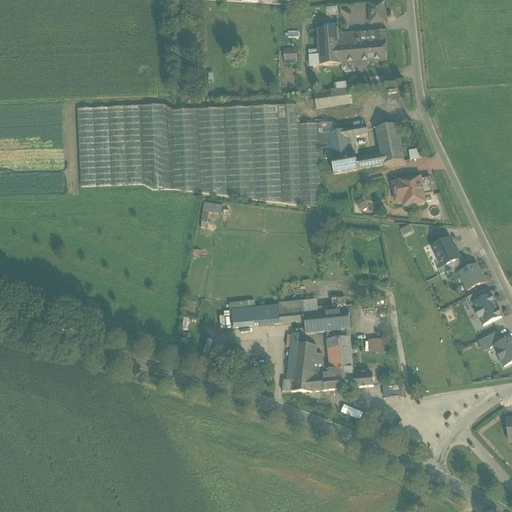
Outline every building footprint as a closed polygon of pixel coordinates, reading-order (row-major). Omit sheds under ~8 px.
[(368,4),(369,26),(385,25),(384,3),(368,4)] [(338,45),(337,35),(337,31),(318,32),(319,56),(320,67),(340,66),(338,45)] [(383,33),(375,34),(375,42),(367,43),(369,64),(385,63),(383,33)] [(358,34),(337,35),(338,45),(359,43),(358,35),(358,34)] [(358,35),(359,43),(367,43),(375,42),(375,34),(358,35)] [(359,43),(338,45),(340,66),(369,64),(367,43),(359,43)] [(284,51),(285,62),(297,61),(297,51),(284,51)] [(310,68),(320,67),(319,56),(309,57),(310,68)] [(193,73),(193,82),(205,81),(205,72),(193,73)] [(335,91),(314,94),(316,110),(352,105),(350,90),(335,91)] [(297,106),(278,107),(279,127),(298,126),(298,121),(299,121),(299,118),(297,118),(297,106)] [(278,107),(140,113),(144,192),(171,191),(283,204),(279,127),(278,107)] [(140,113),(79,116),(83,194),(144,192),(140,113)] [(335,124),(318,125),(318,135),(318,136),(331,134),(335,133),(335,124)] [(298,126),(279,127),(283,204),(321,209),(319,151),(318,136),(318,135),(318,125),(298,126)] [(397,126),(375,130),(380,156),(368,158),(369,169),(383,167),(383,166),(404,162),(397,126)] [(335,133),(331,134),(318,136),(318,135),(318,136),(319,151),(330,149),(332,160),(355,155),(355,156),(357,155),(355,138),(368,135),(366,127),(335,133)] [(419,150),(409,151),(411,161),(421,159),(419,150)] [(332,160),(331,160),(334,176),(358,171),(356,160),(355,156),(355,155),(332,160)] [(368,158),(356,160),(358,171),(369,169),(368,158)] [(430,178),(420,180),(423,197),(433,196),(430,178)] [(410,182),(393,185),(395,196),(400,195),(402,197),(404,208),(406,207),(407,208),(412,207),(413,206),(424,204),(423,197),(420,180),(420,179),(410,181),(410,182)] [(363,199),(357,202),(360,208),(366,205),(363,199)] [(202,222),(208,222),(209,213),(222,214),(223,205),(203,203),(202,222)] [(401,231),(405,236),(414,231),(410,226),(401,231)] [(442,269),(460,260),(450,239),(432,248),(442,269)] [(476,266),(459,274),(467,292),(485,284),(476,266)] [(491,297),(473,305),(476,313),(475,313),(478,321),(480,320),(483,327),(501,319),(491,297)] [(345,300),(331,302),(332,314),(346,312),(345,300)] [(314,304),(303,305),(303,307),(304,317),(316,315),(314,304)] [(303,307),(278,309),(279,314),(280,326),(304,324),(303,317),(304,317),(303,307)] [(278,309),(232,314),(234,331),(273,327),(272,315),(279,314),(278,309)] [(347,312),(349,332),(357,331),(355,311),(347,312)] [(304,317),(303,317),(304,324),(305,337),(327,334),(343,333),(349,332),(347,312),(346,312),(332,314),(316,315),(304,317)] [(279,314),(272,315),(273,327),(280,326),(279,314)] [(483,352),(504,341),(499,332),(478,342),(483,352)] [(343,333),(327,334),(327,342),(343,340),(343,333)] [(299,342),(300,338),(299,337),(293,336),(293,338),(291,350),(286,383),(284,383),(282,394),(291,394),(297,346),(303,347),(304,343),(299,342)] [(327,342),(330,372),(353,369),(350,339),(343,340),(327,342)] [(511,341),(511,340),(494,348),(504,368),(511,364),(511,341)] [(370,342),(371,356),(390,354),(389,341),(370,342)] [(303,347),(297,346),(291,394),(311,395),(313,379),(314,370),(316,356),(316,349),(303,347)] [(322,357),(316,356),(314,370),(320,371),(322,357)] [(226,364),(224,372),(263,384),(265,375),(226,364)] [(353,369),(330,372),(330,378),(313,379),(311,395),(358,390),(356,378),(354,379),(353,375),(353,369)] [(320,371),(314,370),(313,379),(330,378),(330,372),(320,371)] [(369,373),(357,374),(357,375),(353,375),(354,379),(356,378),(358,390),(373,388),(372,377),(369,377),(369,373)] [(402,386),(383,387),(384,399),(403,398),(402,386)]
